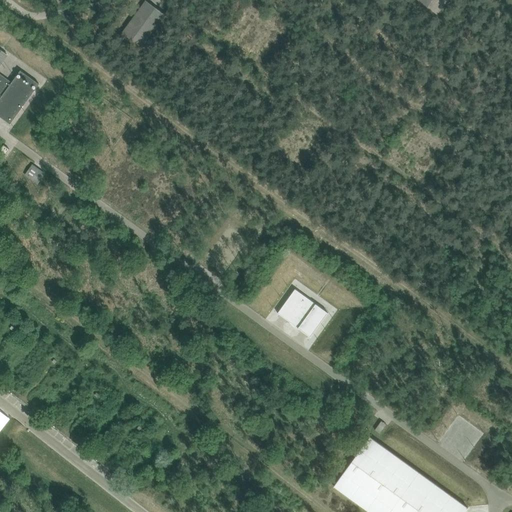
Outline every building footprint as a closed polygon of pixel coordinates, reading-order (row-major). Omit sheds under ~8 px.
[(166,14),(147,0),(145,0),(123,31),(142,47),(166,14)] [(418,0),(438,14),(447,0),(418,0)] [(0,116),(11,124),(40,84),(20,69),(12,82),(0,73),(0,66),(8,55),(0,48),(0,116)] [(4,145),(0,149),(0,162),(10,149),(4,145)] [(33,164),(25,175),(38,184),(45,173),(33,164)] [(59,218),(54,214),(47,224),(52,228),(59,218)] [(328,312),(295,288),(278,312),(290,321),(290,322),(293,325),(294,326),(298,327),(311,336),(328,312)] [(0,431),(10,419),(0,410),(0,431)] [(375,430),(380,433),(386,424),(381,421),(375,430)] [(368,511),(465,511),(468,508),(370,437),(334,486),(368,511)]
